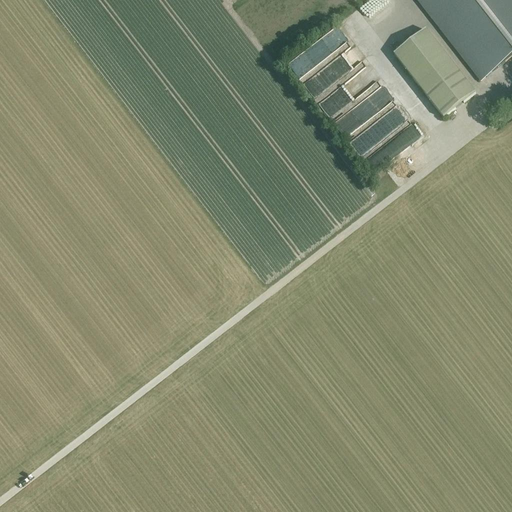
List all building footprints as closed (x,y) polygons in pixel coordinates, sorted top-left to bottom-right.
[(511,0),(419,0),(482,82),(511,58),(511,0)] [(426,30),(394,55),(443,119),(475,94),(426,30)] [(359,53),(345,61),(351,72),(365,65),(359,53)] [(335,124),(346,113),(337,104),(326,114),(335,124)] [(373,107),(368,111),(372,118),(378,115),(373,107)] [(359,146),(354,151),(365,162),(370,157),(359,146)]
